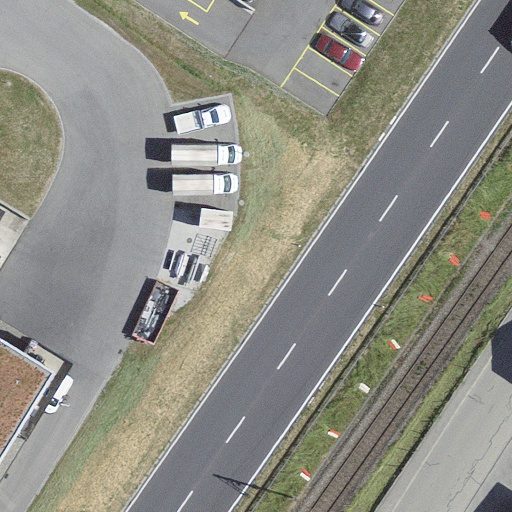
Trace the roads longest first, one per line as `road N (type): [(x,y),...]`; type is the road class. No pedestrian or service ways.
road 1 (primary): [(511,26),(176,511)]
road 2 (unclassified): [(420,511),(511,381)]
